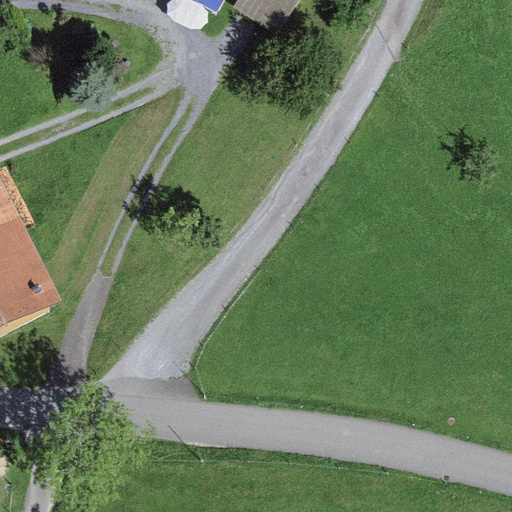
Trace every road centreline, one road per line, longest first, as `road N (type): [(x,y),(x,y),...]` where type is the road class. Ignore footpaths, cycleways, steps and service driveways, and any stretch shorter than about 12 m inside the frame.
road 1 (track): [(0,0),(92,3),(190,31),(214,71),(199,113),(122,235),(62,413)]
road 2 (unclassified): [(511,478),(333,437),(0,409)]
road 3 (track): [(133,417),(134,394),(332,152),(409,28),(417,0)]
road 4 (track): [(214,71),(0,156)]
